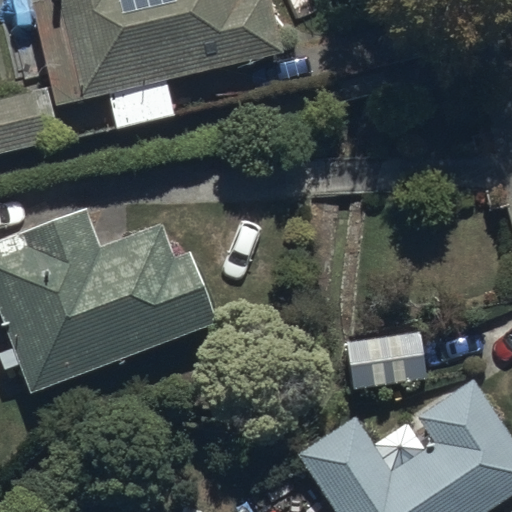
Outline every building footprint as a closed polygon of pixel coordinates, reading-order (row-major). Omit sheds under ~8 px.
[(48,0),(50,6),(30,10),(52,115),(108,103),(114,135),(170,123),(162,84),(280,60),(266,0),(48,0)] [(0,159),(48,148),(35,95),(0,103),(0,159)] [(83,218),(0,247),(0,332),(25,400),(211,332),(184,260),(168,266),(156,232),(96,254),(83,218)] [(350,395),(353,395),(422,386),(417,342),(344,351),(350,395)] [(351,430),(294,462),(331,511),(487,511),(511,494),(511,448),(466,387),(414,427),(433,452),(391,484),(351,430)]
